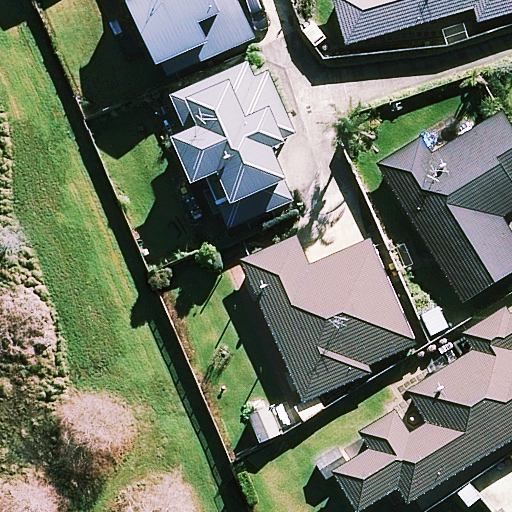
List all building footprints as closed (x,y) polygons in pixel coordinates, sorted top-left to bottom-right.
[(133,0),(163,81),(256,47),(239,0),(133,0)] [(511,21),(511,0),(338,0),(353,51),(479,16),(483,30),(511,21)] [(298,154),(261,67),(173,105),(192,150),(184,154),(202,197),(226,187),(239,217),(295,194),(281,162),(298,154)] [(511,204),(511,130),(505,120),(437,162),(426,144),(383,171),(469,311),(511,284),(511,238),(497,214),(511,204)] [(315,275),(300,243),(225,278),(240,310),(262,300),(312,409),(375,379),(372,373),(421,351),(373,248),(315,275)] [(511,312),(471,339),(482,357),(414,399),(433,431),(414,443),(400,420),(367,440),(377,456),(353,470),(343,454),(328,463),(357,511),(379,511),(404,497),(413,511),(511,450),(511,312)] [(303,429),(290,404),(253,423),(266,448),(303,429)]
